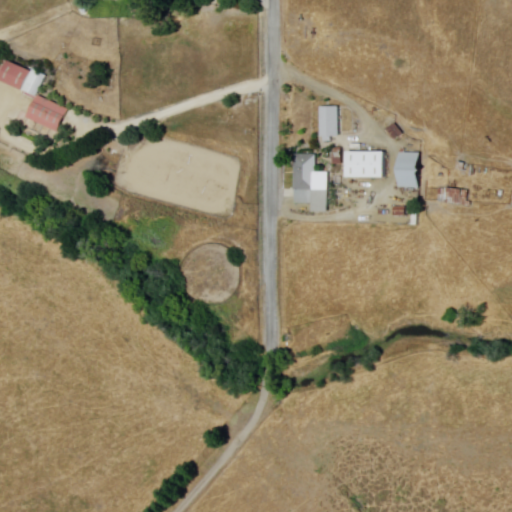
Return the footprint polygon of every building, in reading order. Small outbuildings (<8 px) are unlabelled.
[(0,56),(0,79),(38,96),(47,78),(0,56)] [(40,96),(30,118),(61,132),(71,110),(40,96)] [(324,108),(324,137),(328,137),(328,142),(335,142),(335,137),(343,137),(343,108),(324,108)] [(350,153),(350,179),(390,179),(390,153),(350,153)] [(404,154),(404,189),(424,189),(424,154),(404,154)] [(299,155),(299,204),(316,204),(316,213),(332,213),(332,173),(319,173),(319,155),(299,155)] [(436,205),(465,203),(464,188),(435,191),(436,205)]
